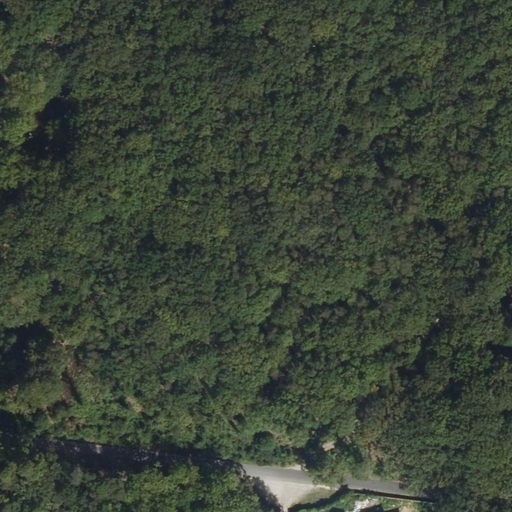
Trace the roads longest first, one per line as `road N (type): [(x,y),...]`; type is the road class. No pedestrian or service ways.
road 1 (unclassified): [(511,503),(0,438)]
road 2 (track): [(511,207),(350,435),(273,471),(282,511)]
